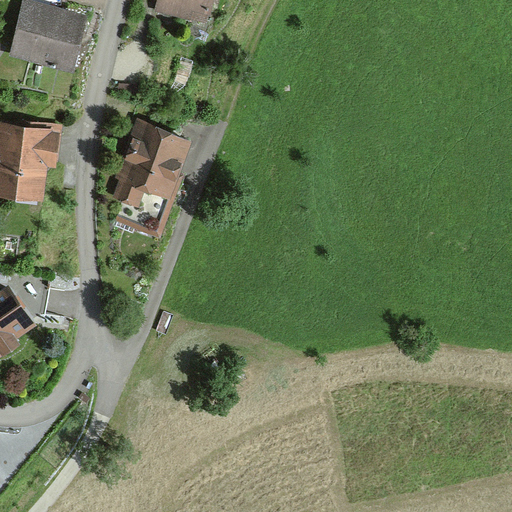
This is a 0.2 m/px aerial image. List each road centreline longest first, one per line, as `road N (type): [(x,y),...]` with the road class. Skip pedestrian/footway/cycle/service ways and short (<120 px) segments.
road 1 (residential): [(0,414),(48,407),(70,385),(91,333),(85,221),(118,0)]
road 2 (track): [(119,362),(143,337),(286,0)]
road 3 (track): [(36,511),(93,444),(119,362)]
